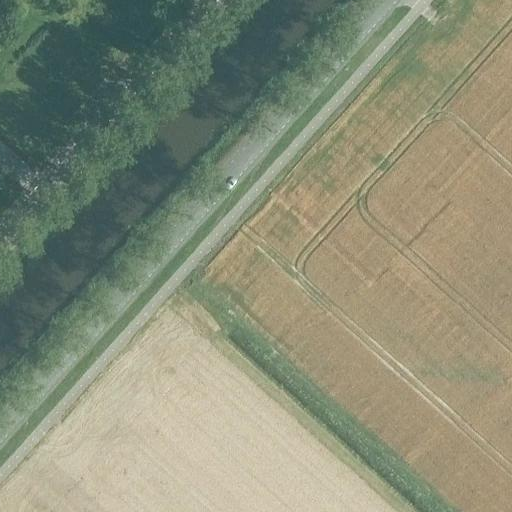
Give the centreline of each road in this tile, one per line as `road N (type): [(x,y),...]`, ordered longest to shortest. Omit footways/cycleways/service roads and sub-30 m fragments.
road 1 (tertiary): [(0,433),(385,0)]
road 2 (tertiary): [(0,234),(210,0)]
